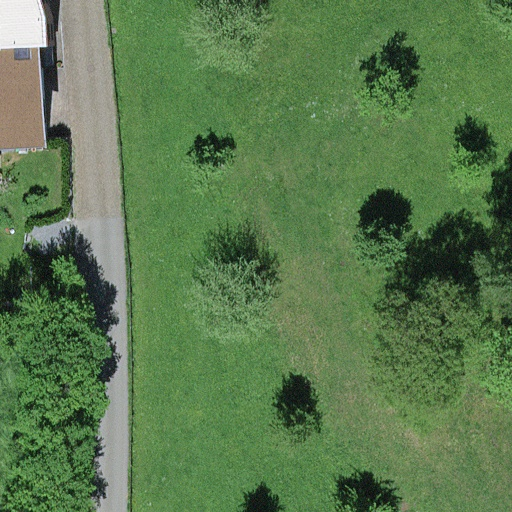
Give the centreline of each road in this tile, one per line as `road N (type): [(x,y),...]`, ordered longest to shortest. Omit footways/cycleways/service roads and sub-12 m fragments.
road 1 (track): [(105,511),(108,350),(98,219)]
road 2 (residential): [(98,219),(80,0)]
